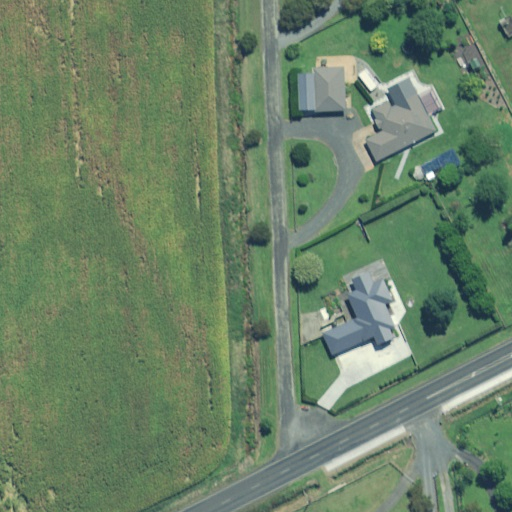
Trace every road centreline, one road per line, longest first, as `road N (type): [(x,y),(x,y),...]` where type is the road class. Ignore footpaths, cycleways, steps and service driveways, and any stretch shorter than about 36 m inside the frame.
road 1 (unknown): [(285,472),(265,0)]
road 2 (tertiary): [(209,511),(511,355)]
